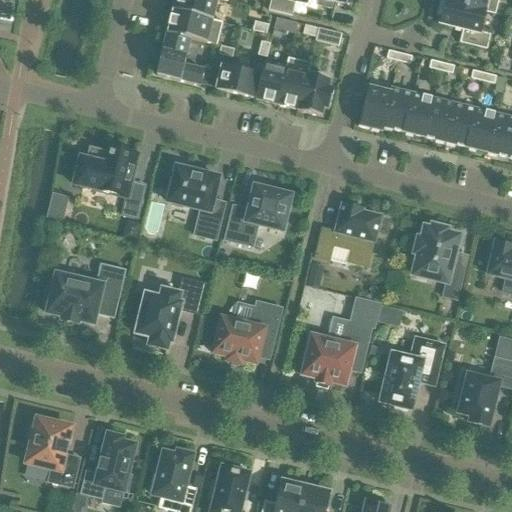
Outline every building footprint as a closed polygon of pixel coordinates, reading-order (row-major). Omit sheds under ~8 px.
[(218,0),(216,0),(174,0),(172,12),(212,22),(218,0)] [(296,4),(278,0),(271,0),(268,12),(292,18),(296,4)] [(440,2),(496,16),(499,0),(446,0),(446,1),(441,0),(440,2)] [(496,16),(440,2),(437,17),(442,18),(440,26),(463,32),(460,45),(487,52),(496,16)] [(172,12),(166,35),(191,41),(190,42),(216,48),(222,25),(212,22),(172,12)] [(294,34),(297,25),(290,23),(286,22),(284,32),(294,34)] [(269,27),(255,23),(253,32),(267,36),(269,27)] [(302,35),(316,38),(318,30),(305,26),(302,35)] [(337,48),(341,36),(318,30),(316,38),(315,42),(337,48)] [(191,41),(166,35),(156,77),(201,88),(201,87),(200,87),(204,72),(184,67),(190,42),(191,41)] [(270,46),(261,44),(258,57),(267,59),(270,46)] [(232,59),(234,51),(221,48),(219,56),(232,59)] [(398,63),(400,55),(388,53),(387,60),(398,63)] [(400,55),(398,63),(410,66),(412,58),(400,55)] [(308,75),(310,64),(289,59),(286,71),(278,108),(299,114),(308,75)] [(441,73),(442,65),(431,62),(429,70),(441,73)] [(264,65),(261,77),(255,101),(255,102),(259,103),(278,108),(286,71),(264,65)] [(442,65),(441,73),(452,76),(454,68),(442,65)] [(255,101),(261,77),(221,67),(216,91),(215,91),(255,101)] [(482,83),(484,75),(473,72),(471,80),(482,83)] [(321,119),(323,110),(329,112),(334,91),(328,90),(331,81),(308,75),(299,114),(321,119)] [(484,75),(482,83),(494,86),(496,78),(484,75)] [(390,94),(389,94),(369,89),(359,128),(382,134),(383,130),(381,129),(390,94)] [(403,135),(412,95),(390,90),(389,94),(390,94),(381,129),(383,130),(403,135)] [(424,140),(433,100),(412,95),(403,135),(424,140)] [(445,145),(454,106),(433,100),(424,140),(445,145)] [(466,150),(476,111),(454,106),(445,145),(466,150)] [(487,155),(497,116),(476,111),(466,150),(487,155)] [(508,160),(511,144),(511,119),(497,116),(487,155),(508,160)] [(86,160),(80,159),(74,186),(126,199),(122,217),(137,220),(145,187),(131,184),(138,156),(111,149),(110,154),(89,148),(86,160)] [(194,237),(216,242),(225,205),(213,202),(219,180),(176,169),(167,204),(200,212),(194,237)] [(258,227),(282,234),(291,197),(254,188),(248,211),(232,208),(224,243),(253,250),(258,227)] [(52,195),(45,223),(48,224),(62,227),(69,199),(53,195),(52,195)] [(342,206),(335,234),(322,231),(315,260),(329,264),(329,263),(347,267),(348,264),(367,269),(373,244),(374,244),(380,219),(362,214),(362,211),(342,206)] [(126,222),(122,240),(137,244),(141,225),(126,222)] [(431,231),(424,230),(422,242),(418,241),(415,255),(418,256),(416,264),(430,267),(427,280),(446,285),(442,299),(456,302),(464,269),(452,266),(459,238),(446,235),(447,232),(432,228),(431,231)] [(140,239),(139,244),(148,247),(150,241),(140,239)] [(494,248),(490,247),(485,264),(490,265),(487,277),(505,281),(502,295),(511,297),(511,248),(495,245),(494,248)] [(220,252),(217,262),(227,264),(229,255),(220,252)] [(96,286),(56,276),(54,285),(49,284),(44,305),(49,306),(47,315),(62,319),(61,323),(77,326),(78,322),(93,326),(96,316),(114,321),(126,272),(101,266),(96,286)] [(312,267),(307,288),(318,291),(323,270),(312,267)] [(160,299),(145,296),(135,336),(150,339),(148,348),(167,352),(169,344),(172,345),(176,328),(178,321),(180,312),(197,316),(204,287),(182,282),(179,295),(162,291),(160,299)] [(251,328),(222,320),(213,355),(227,359),(227,363),(240,366),(241,362),(256,366),(258,354),(270,357),(282,310),(256,304),(251,328)] [(360,375),(372,328),(350,323),(344,346),(326,342),(327,338),(309,333),(302,359),(306,360),(302,377),(317,381),(316,385),(329,388),(330,384),(345,388),(349,372),(360,375)] [(207,343),(210,331),(200,329),(197,341),(207,343)] [(411,360),(391,355),(379,405),(393,408),(393,411),(407,415),(408,412),(411,412),(418,384),(434,387),(443,348),(415,341),(411,360)] [(489,382),(467,377),(464,388),(460,387),(456,403),(461,404),(458,415),(470,419),(469,424),(488,429),(498,388),(511,391),(511,390),(511,364),(495,360),(489,382)] [(37,421),(35,427),(31,426),(27,442),(31,443),(26,465),(52,471),(49,484),(66,488),(72,489),(74,484),(79,461),(66,457),(68,446),(67,446),(71,429),(37,421)] [(86,473),(80,496),(102,502),(105,489),(123,494),(124,492),(128,493),(132,478),(128,477),(135,447),(122,444),(123,440),(107,436),(101,462),(100,462),(98,472),(98,476),(86,473)] [(163,454),(157,478),(154,477),(150,493),(153,494),(153,497),(161,499),(158,509),(170,511),(191,511),(196,493),(185,490),(193,457),(177,454),(176,457),(163,454)] [(221,468),(221,470),(221,471),(217,486),(213,485),(210,498),(214,499),(210,511),(240,511),(249,478),(250,475),(247,474),(247,475),(224,469),(221,468)] [(297,487),(282,483),(277,507),(265,504),(262,511),(299,511),(306,488),(297,486),(297,487)] [(315,490),(306,488),(299,511),(324,511),(329,495),(314,491),(315,490)] [(388,511),(390,506),(375,502),(374,506),(366,504),(363,511),(388,511)]
